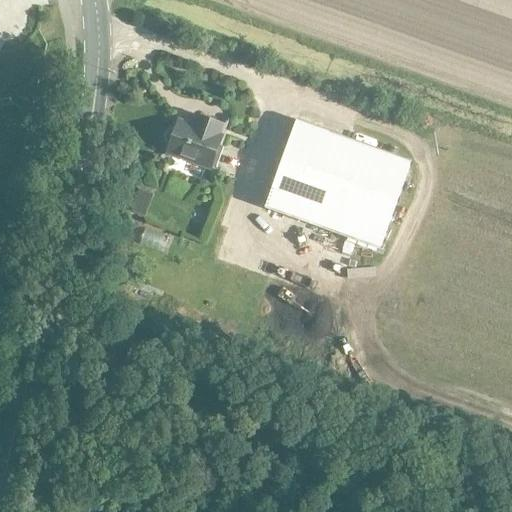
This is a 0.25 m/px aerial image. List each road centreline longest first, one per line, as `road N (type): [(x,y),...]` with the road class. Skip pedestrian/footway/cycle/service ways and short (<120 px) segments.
road 1 (track): [(511,427),(366,375),(329,293),(232,246),(287,91),(349,114)]
road 2 (secondary): [(0,484),(84,152),(96,76),(94,0)]
road 3 (track): [(287,91),(98,24)]
